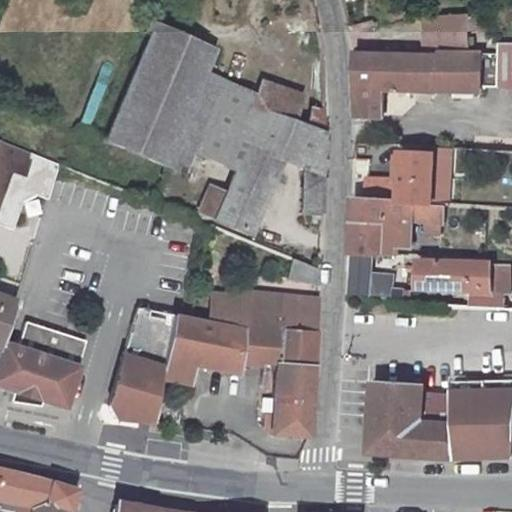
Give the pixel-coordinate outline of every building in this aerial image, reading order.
[(471,20),(426,23),(428,59),(439,59),(439,54),(473,55),(471,20)] [(213,105),(222,82),(205,75),(216,49),(151,22),(102,140),(184,174),(194,151),(213,105)] [(511,88),(511,42),(497,42),(497,89),(511,88)] [(357,117),(372,118),(386,118),(387,95),(488,95),(489,55),(473,55),(439,54),(439,59),(428,59),(357,55),(357,117)] [(261,80),(254,95),(249,106),(293,123),(302,95),(261,80)] [(249,106),(254,95),(222,82),(213,105),(223,110),(205,155),(225,164),(249,106)] [(310,129),(293,123),(249,106),(225,164),(224,167),(234,171),(223,197),(213,192),(205,211),(214,216),(210,226),(247,242),(281,163),(307,169),(324,173),(326,139),(325,102),(311,102),(310,129)] [(223,110),(213,105),(194,151),(205,155),(223,110)] [(0,139),(0,225),(13,230),(24,202),(36,194),(48,199),(59,164),(0,139)] [(405,154),(403,190),(395,189),(395,183),(372,182),(371,201),(444,205),(459,206),(459,188),(440,187),(442,156),(405,154)] [(307,169),(305,211),(322,213),(324,173),(307,169)] [(371,201),(356,200),(354,225),(389,227),(388,247),(413,248),(414,222),(425,222),(423,249),(441,250),(444,205),(371,201)] [(387,256),(388,247),(389,227),(354,225),(352,255),(370,256),(387,256)] [(370,256),(352,255),(349,295),(389,298),(391,275),(369,273),(370,256)] [(318,287),(319,271),(295,261),(288,274),(318,287)] [(493,262),(493,266),(492,294),(492,296),(504,296),(505,288),(511,289),(511,263),(493,262)] [(492,296),(492,294),(493,266),(422,263),(420,290),(473,293),(472,303),(504,305),(504,296),(492,296)] [(283,332),(281,363),(314,366),(317,300),(244,293),(244,296),(226,294),(208,292),(207,321),(225,324),(244,328),(283,332)] [(0,296),(0,341),(2,342),(15,301),(0,296)] [(176,315),(140,308),(111,405),(118,415),(120,416),(157,422),(164,379),(168,360),(176,315)] [(176,315),(168,360),(194,365),(205,368),(241,375),(242,375),(242,362),(242,360),(241,361),(241,329),(225,326),(225,324),(207,321),(194,318),(176,315)] [(64,407),(71,387),(87,341),(25,321),(17,346),(2,342),(0,347),(0,387),(11,391),(8,403),(64,407)] [(244,328),(225,324),(225,326),(241,329),(241,361),(242,360),(242,362),(277,365),(276,380),(272,434),(309,437),(310,435),(314,366),(281,363),(283,332),(244,328)] [(168,360),(164,379),(191,385),(194,365),(168,360)] [(511,393),(511,382),(451,383),(451,390),(452,394),(511,393)] [(455,460),(454,436),(454,427),(452,398),(423,397),(423,388),(374,385),(370,455),(455,460)] [(511,393),(452,394),(452,398),(454,427),(454,436),(455,460),(511,459),(511,393)] [(68,511),(70,511),(72,511),(79,490),(0,468),(0,499),(17,503),(31,506),(44,502),(68,511)] [(67,511),(68,511),(44,502),(31,506),(29,511),(67,511)] [(29,511),(31,506),(17,503),(15,511),(29,511)]
